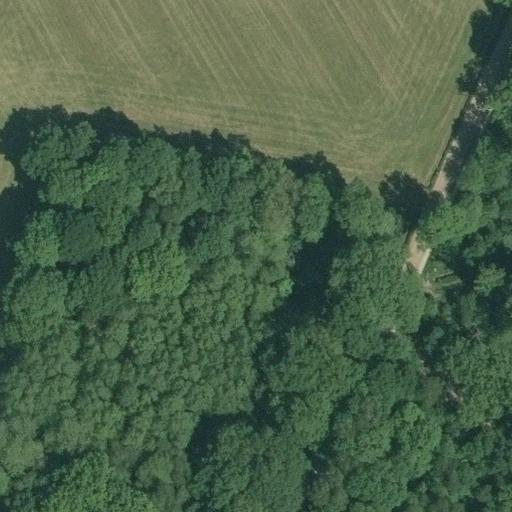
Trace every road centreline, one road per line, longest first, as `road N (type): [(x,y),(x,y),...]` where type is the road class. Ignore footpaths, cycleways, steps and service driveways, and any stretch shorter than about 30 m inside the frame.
road 1 (track): [(281,511),(511,16)]
road 2 (track): [(373,315),(511,474)]
